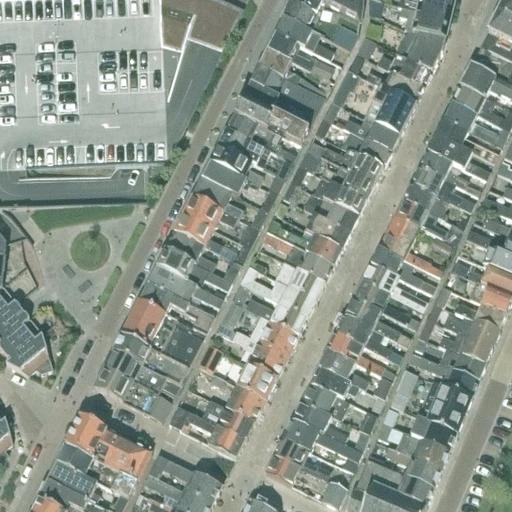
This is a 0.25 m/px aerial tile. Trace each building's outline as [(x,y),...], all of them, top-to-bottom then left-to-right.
[(56,0),(0,2),(0,213),(1,214),(3,214),(14,214),(22,213),(24,213),(27,213),(37,212),(134,208),(136,208),(146,208),(149,202),(149,200),(148,168),(166,167),(167,167),(168,165),(173,156),(174,153),(206,91),(206,90),(193,77),(181,66),(180,66),(188,42),(200,1),(195,0),(56,0)] [(295,0),(284,23),(321,42),(332,47),(351,57),(359,40),(363,14),(363,0),(295,0)] [(436,0),(401,0),(411,2),(408,13),(452,24),(456,5),(436,0)] [(511,68),(511,4),(507,1),(481,53),(511,68)] [(452,24),(408,13),(402,12),(400,21),(416,25),(413,37),(420,39),(447,44),(452,24)] [(330,66),(334,57),(317,49),(321,42),(284,23),(276,38),(300,51),(330,66)] [(379,44),(382,30),(368,28),(366,42),(379,44)] [(310,66),(296,59),(300,51),(276,38),(267,55),(292,67),(329,86),(335,73),(312,63),(310,66)] [(417,48),(398,38),(393,48),(412,58),(408,65),(433,78),(444,56),(447,44),(420,39),(419,44),(417,48)] [(357,60),(364,64),(367,65),(376,48),(366,43),(365,44),(357,60)] [(511,78),(511,68),(481,53),(472,70),(508,88),(511,78)] [(326,104),(329,98),(319,94),(301,82),(288,75),(292,67),(267,55),(259,71),(297,90),(326,104)] [(355,79),(364,64),(357,60),(349,76),(355,79)] [(425,94),(433,78),(408,65),(404,73),(393,68),(388,76),(390,77),(400,82),(425,94)] [(511,89),(508,88),(472,70),(461,93),(492,108),(497,99),(511,106),(511,89)] [(326,104),(297,90),(259,71),(251,87),(275,100),(317,121),(326,104)] [(361,82),(355,79),(349,76),(341,92),(349,96),(349,95),(353,97),(361,82)] [(425,94),(400,82),(390,77),(386,85),(369,77),(366,85),(375,89),(375,90),(382,94),(382,93),(388,96),(416,110),(425,94)] [(309,136),(317,121),(275,100),(251,87),(243,103),(281,122),(309,136)] [(382,93),(382,94),(375,90),(370,101),(375,104),(371,112),(381,117),(375,129),(376,129),(375,130),(400,143),(416,110),(388,96),(382,93)] [(341,111),(349,96),(341,92),(333,107),(341,111)] [(505,124),(492,116),(495,110),(492,108),(461,93),(453,109),(477,121),(509,138),(511,132),(511,117),(509,116),(505,124)] [(309,136),(281,122),(243,103),(235,119),(283,143),(291,147),(301,153),(309,136)] [(324,124),(332,128),(340,112),(333,108),(324,124)] [(473,129),(477,121),(453,109),(445,125),(469,137),(491,148),(496,141),(473,129)] [(277,161),(279,156),(281,151),(279,151),(283,143),(235,119),(226,135),(271,158),(277,161)] [(324,144),(332,128),(324,124),(316,140),(324,144)] [(400,143),(375,130),(365,124),(361,132),(348,125),(343,134),(350,138),(368,146),(392,158),(400,143)] [(495,170),(499,162),(488,157),(466,145),(469,137),(445,125),(436,141),(461,154),(474,160),(495,170)] [(262,174),(264,170),(271,158),(226,135),(218,151),(252,168),(262,174)] [(486,187),(490,178),(470,168),(474,160),(461,154),(436,141),(428,157),(453,169),(486,187)] [(384,175),(392,158),(368,146),(363,154),(346,146),(343,153),(348,156),(359,162),(384,175)] [(282,164),(284,164),(293,169),(301,153),(291,147),(282,164)] [(344,164),(313,148),(308,156),(322,164),(334,170),(347,176),(376,191),(384,175),(359,162),(348,156),(344,164)] [(248,176),(252,168),(218,151),(210,167),(251,188),(259,191),(263,184),(248,176)] [(300,173),(308,177),(313,180),(322,164),(308,156),(300,173)] [(479,203),(481,197),(467,190),(469,187),(449,177),(453,169),(428,157),(420,173),(444,186),(456,192),(479,203)] [(285,185),(293,169),(284,164),(275,180),(285,185)] [(259,191),(251,188),(210,167),(202,184),(227,196),(232,199),(238,202),(242,194),(246,196),(248,192),(256,196),(259,191)] [(511,176),(508,175),(510,170),(502,167),(497,179),(511,185),(511,176)] [(300,192),(308,177),(300,173),(292,188),(300,192)] [(471,219),(476,209),(453,198),(456,192),(444,186),(420,173),(412,189),(437,202),(450,208),(453,209),(471,219)] [(368,207),(376,191),(347,176),(345,180),(349,182),(347,187),(337,182),(334,190),(339,193),(368,207)] [(268,196),(269,197),(277,201),(285,185),(275,180),(268,196)] [(360,223),(368,207),(339,193),(334,190),(322,183),(314,199),(326,205),(335,210),(360,223)] [(232,199),(227,196),(202,184),(193,202),(223,217),(238,225),(243,216),(228,209),(232,199)] [(291,209),(300,192),(292,188),(284,204),(291,209)] [(448,229),(452,220),(449,218),(453,209),(450,208),(437,202),(412,189),(404,206),(448,229)] [(511,194),(507,192),(503,201),(511,205),(511,194)] [(269,218),(277,201),(269,197),(261,214),(269,218)] [(234,233),(238,225),(223,217),(193,202),(183,220),(221,238),(229,243),(234,234),(219,227),(220,226),(234,233)] [(511,208),(510,214),(485,204),(482,212),(511,225),(511,208)] [(335,210),(331,218),(308,206),(304,215),(327,226),(352,239),(360,223),(335,210)] [(464,236),(448,229),(404,206),(396,222),(420,234),(434,241),(455,252),(464,236)] [(282,224),(289,212),(282,208),(275,221),(282,224)] [(251,231),(259,236),(269,218),(261,214),(251,231)] [(463,215),(455,232),(463,236),(471,219),(463,215)] [(216,248),(221,238),(183,220),(174,237),(205,253),(229,265),(234,257),(216,248)] [(416,242),(420,234),(396,222),(388,238),(412,250),(426,257),(427,253),(424,251),(426,247),(416,242)] [(511,235),(495,228),(485,224),(482,232),(510,243),(511,244),(511,235)] [(301,245),(295,242),(280,234),(283,229),(273,225),(266,238),(291,250),(334,273),(343,255),(305,236),(293,230),(292,233),(304,239),(301,245)] [(343,255),(352,239),(327,226),(322,235),(309,229),(305,236),(343,255)] [(259,236),(251,231),(247,230),(238,248),(242,250),(250,254),(259,236)] [(200,263),(205,253),(174,237),(165,255),(211,278),(215,270),(200,263)] [(326,289),(334,273),(291,250),(266,238),(262,246),(289,260),(285,269),(297,275),(326,289)] [(440,284),(444,276),(430,270),(408,258),(412,250),(388,238),(380,254),(415,272),(427,278),(440,284)] [(511,264),(511,244),(510,243),(506,252),(490,245),(486,253),(490,255),(511,264)] [(450,261),(453,253),(435,244),(432,252),(450,261)] [(466,245),(459,261),(467,265),(474,248),(466,245)] [(241,271),(250,254),(242,250),(233,267),(241,271)] [(432,302),(436,293),(422,286),(423,285),(415,281),(416,279),(413,277),(415,272),(380,254),(371,270),(399,284),(418,294),(432,302)] [(224,284),(211,278),(165,255),(157,272),(199,294),(201,294),(205,285),(221,294),(217,303),(224,306),(228,297),(233,289),(224,284)] [(511,283),(511,264),(490,255),(483,272),(489,274),(492,275),(511,283)] [(241,271),(233,267),(232,267),(224,284),(233,289),(241,271)] [(253,268),(250,273),(264,280),(267,273),(260,269),(259,271),(253,268)] [(297,275),(285,269),(284,268),(275,286),(288,293),(317,307),(326,289),(297,275)] [(451,277),(459,281),(465,283),(468,274),(455,268),(451,277)] [(423,319),(428,310),(409,301),(395,293),(399,284),(371,270),(362,287),(390,302),(405,309),(423,319)] [(201,294),(199,294),(157,272),(148,289),(176,303),(190,311),(195,302),(219,315),(224,306),(217,303),(201,294)] [(284,302),(268,294),(253,286),(258,277),(249,273),(240,290),(241,290),(250,295),(264,302),(280,310),(308,324),(317,307),(288,293),(284,302)] [(511,283),(492,275),(489,274),(486,281),(472,275),(468,285),(489,293),(511,303),(511,283)] [(452,296),(459,281),(451,277),(444,292),(452,296)] [(415,336),(419,327),(386,310),(390,302),(362,287),(354,304),(381,318),(415,336)] [(215,323),(190,311),(176,303),(148,289),(139,306),(167,320),(171,311),(186,319),(198,324),(193,333),(206,340),(215,323)] [(242,312),(244,307),(250,295),(241,290),(232,307),(242,312)] [(12,367),(43,341),(25,319),(2,292),(2,291),(2,292),(0,293),(0,352),(11,366),(12,367)] [(444,314),(452,296),(444,292),(436,310),(443,313),(444,314)] [(507,321),(511,309),(511,303),(489,293),(485,302),(473,296),(469,304),(478,308),(507,321)] [(276,317),(260,308),(251,304),(248,310),(244,307),(242,312),(244,313),(255,319),(261,322),(271,327),(299,341),(308,324),(280,310),(276,317)] [(411,345),(403,340),(377,327),(381,318),(354,304),(345,321),(373,335),(388,343),(388,342),(407,352),(411,345)] [(178,326),(167,320),(139,306),(122,340),(160,360),(189,374),(203,347),(174,332),(178,326)] [(221,329),(233,335),(244,313),(242,312),(232,307),(221,329)] [(507,321),(478,308),(476,312),(480,313),(478,319),(469,315),(459,311),(455,318),(475,326),(500,337),(507,321)] [(436,329),(443,313),(436,310),(428,326),(436,329)] [(400,371),(404,362),(385,353),(390,344),(388,343),(373,335),(345,321),(336,339),(364,353),(400,371)] [(288,363),(299,341),(271,327),(261,322),(250,344),(260,349),(288,363)] [(475,326),(471,334),(448,324),(444,332),(457,338),(468,343),(494,354),(500,337),(475,326)] [(428,347),(436,329),(428,326),(420,344),(428,347)] [(237,337),(233,335),(221,329),(217,336),(233,345),(237,337)] [(245,351),(249,343),(237,337),(233,345),(245,351)] [(494,354),(468,343),(457,338),(454,347),(443,342),(438,351),(446,354),(461,361),(486,371),(494,354)] [(360,361),(364,353),(336,339),(328,356),(355,370),(380,382),(384,374),(360,361)] [(189,374),(160,360),(122,340),(113,358),(141,372),(180,392),(189,374)] [(42,379),(54,376),(43,341),(12,367),(11,366),(7,369),(12,373),(29,381),(30,379),(37,374),(42,379)] [(419,345),(415,355),(422,358),(427,348),(419,345)] [(277,385),(288,363),(260,349),(249,370),(277,385)] [(212,379),(223,358),(210,351),(199,372),(212,379)] [(479,387),(486,371),(461,361),(446,354),(443,362),(439,370),(479,387)] [(351,378),(355,370),(328,356),(319,373),(360,394),(362,395),(367,387),(351,378)] [(180,392),(141,372),(113,358),(105,375),(149,397),(159,402),(162,397),(174,403),(180,392)] [(472,404),(479,387),(439,370),(422,363),(413,359),(410,367),(447,383),(443,392),(472,404)] [(266,407),(277,385),(249,370),(238,392),(266,407)] [(356,403),(360,394),(319,373),(311,389),(344,406),(348,399),(356,403)] [(159,402),(149,397),(105,375),(95,394),(162,427),(171,409),(159,402)] [(411,394),(417,381),(406,376),(390,412),(402,417),(406,408),(410,398),(411,394)] [(223,394),(227,387),(215,381),(211,388),(223,394)] [(382,384),(374,400),(378,402),(385,405),(387,400),(392,389),(382,384)] [(411,394),(410,398),(406,408),(422,415),(418,424),(428,428),(458,439),(472,404),(443,392),(433,388),(429,397),(417,392),(415,396),(411,394)] [(351,409),(344,406),(311,389),(302,407),(328,420),(332,411),(347,418),(351,409)] [(255,428),(266,407),(238,392),(226,414),(255,428)] [(384,406),(381,404),(378,403),(373,415),(379,417),(384,406)] [(255,428),(226,414),(211,406),(202,424),(246,446),(255,428)] [(332,423),(328,420),(302,407),(293,424),(344,450),(348,442),(328,431),(332,423)] [(359,436),(360,436),(370,441),(377,423),(354,411),(351,416),(364,423),(359,436)] [(178,412),(170,430),(182,436),(184,430),(189,418),(178,412)] [(383,430),(391,434),(397,418),(389,415),(383,430)] [(189,418),(184,430),(188,431),(190,428),(213,440),(208,450),(237,464),(246,446),(202,424),(189,418)] [(152,457),(81,422),(66,450),(138,486),(152,457)] [(353,455),(344,450),(293,424),(283,444),(309,457),(311,458),(317,447),(348,463),(342,474),(354,480),(359,468),(363,459),(353,455)] [(13,449),(6,425),(2,428),(2,429),(0,430),(0,470),(3,472),(9,461),(4,456),(12,450),(13,449)] [(424,436),(407,429),(402,427),(398,436),(399,437),(404,439),(450,458),(458,439),(428,428),(424,436)] [(394,434),(391,434),(383,430),(377,444),(388,448),(394,434)] [(363,459),(370,441),(360,436),(353,455),(363,459)] [(450,458),(404,439),(399,437),(395,446),(417,455),(413,464),(443,476),(450,458)] [(305,466),(309,457),(283,444),(275,460),(326,486),(330,478),(315,470),(314,471),(305,466)] [(443,476),(413,464),(375,448),(372,456),(393,465),(409,472),(405,482),(435,494),(443,476)] [(129,504),(138,486),(66,450),(57,469),(99,490),(121,500),(129,504)] [(330,488),(326,486),(275,460),(266,478),(292,491),(296,482),(326,497),(330,488)] [(212,511),(223,492),(170,466),(159,461),(149,480),(162,487),(167,478),(189,489),(184,498),(211,511),(212,511)] [(435,494),(405,482),(368,466),(361,483),(428,511),(435,494)] [(94,499),(99,490),(57,469),(48,486),(98,511),(102,503),(94,499)] [(211,511),(184,498),(162,487),(149,480),(144,490),(157,496),(179,508),(176,511),(211,511)] [(427,511),(428,511),(361,483),(348,511),(427,511)] [(99,511),(98,511),(48,486),(39,504),(54,511),(99,511)] [(333,511),(340,511),(347,496),(330,488),(326,497),(322,506),(333,511)] [(124,511),(129,504),(121,500),(114,511),(124,511)]
